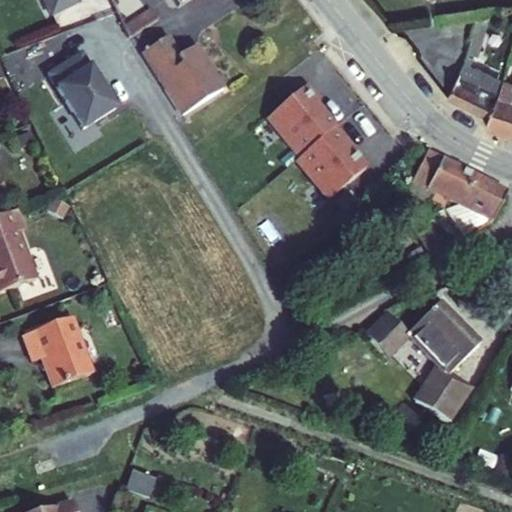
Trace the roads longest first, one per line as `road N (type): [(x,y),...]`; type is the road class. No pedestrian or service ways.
road 1 (track): [(205,379),(501,229),(511,210)]
road 2 (tertiary): [(327,0),(429,121),(511,166)]
